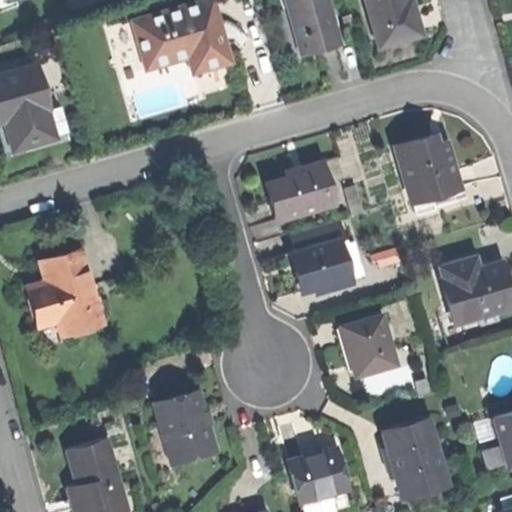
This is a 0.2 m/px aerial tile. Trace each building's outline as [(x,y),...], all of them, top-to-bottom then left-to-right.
[(171,0),(132,12),(145,58),(170,51),(188,46),(192,62),(227,52),(222,34),(216,12),(212,0),(171,0)] [(328,0),(286,0),(293,26),(301,24),(306,44),(320,40),(338,35),(328,0)] [(367,0),(380,47),(400,41),(423,35),(417,11),(409,14),(405,0),(404,0),(367,0)] [(413,0),(405,0),(409,14),(417,11),(413,0)] [(224,10),(216,12),(222,34),(234,31),(239,21),(237,15),(224,10)] [(299,46),(306,44),(301,24),(293,26),(299,46)] [(34,55),(0,64),(0,104),(2,113),(12,145),(56,132),(46,100),(34,55)] [(169,60),(173,103),(184,103),(181,75),(189,75),(187,59),(169,60)] [(57,97),(46,100),(56,132),(67,129),(57,97)] [(0,142),(2,148),(12,145),(2,113),(0,113),(0,142)] [(409,189),(413,203),(429,199),(425,185),(456,176),(450,158),(445,141),(435,144),(432,132),(430,125),(391,137),(406,190),(409,189)] [(442,129),(432,132),(435,144),(445,141),(442,129)] [(269,193),(274,211),(330,194),(317,150),(299,156),(301,162),(284,167),(263,174),(269,193)] [(282,161),(284,167),(301,162),(299,156),(282,161)] [(292,261),(298,281),(312,277),(314,282),(347,273),(335,230),(343,228),(338,210),(288,224),(293,242),(298,259),(292,261)] [(350,226),(343,228),(335,230),(347,273),(362,269),(350,226)] [(58,326),(99,314),(91,288),(77,241),(36,253),(42,272),(23,278),(28,295),(34,317),(54,311),(58,326)] [(289,251),(292,261),(298,259),(293,242),(287,243),(289,251)] [(474,247),(459,252),(463,265),(478,260),(474,247)] [(438,271),(451,314),(475,307),(495,301),(509,297),(504,278),(497,255),(478,260),(463,265),(459,252),(438,258),(441,270),(438,271)] [(104,285),(91,288),(99,314),(111,310),(104,285)] [(497,306),(495,301),(475,307),(477,312),(497,306)] [(338,318),(352,367),(392,356),(378,307),(338,318)] [(348,368),(352,367),(338,318),(334,320),(341,344),(348,368)] [(152,395),(170,468),(219,453),(203,409),(195,382),(152,395)] [(497,426),(504,451),(511,448),(511,401),(492,407),(497,426)] [(490,428),(497,426),(492,407),(485,409),(490,428)] [(381,425),(399,487),(443,475),(425,412),(396,421),(381,425)] [(127,511),(130,511),(103,430),(65,441),(74,476),(65,478),(70,496),(73,511),(127,511)] [(285,452),(298,494),(343,480),(331,438),(306,446),(285,452)] [(488,466),(503,462),(496,438),(481,442),(488,466)] [(511,487),(500,491),(503,504),(511,500),(511,487)] [(500,504),(502,511),(511,511),(511,500),(503,504),(500,504)]
